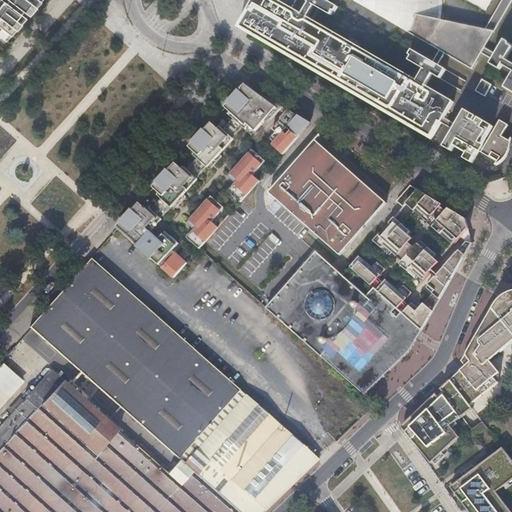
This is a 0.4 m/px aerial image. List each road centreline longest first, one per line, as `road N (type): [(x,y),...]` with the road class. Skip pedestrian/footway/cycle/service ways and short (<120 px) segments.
road 1 (residential): [(0,327),(233,62)]
road 2 (residential): [(284,82),(510,218)]
road 3 (residential): [(383,415),(444,353),(510,218)]
road 4 (residential): [(454,511),(383,415)]
